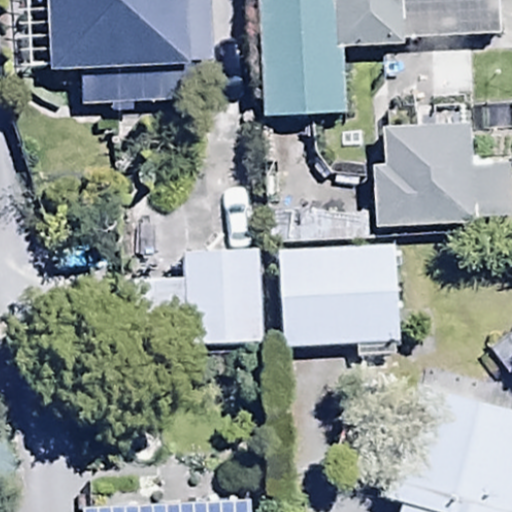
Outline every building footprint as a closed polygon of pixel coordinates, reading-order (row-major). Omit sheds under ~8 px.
[(41,0),(42,73),(74,72),(74,105),(188,104),(188,61),(207,61),(206,0),(41,0)] [(325,0),(245,0),(249,75),(329,72),(325,0)] [(393,206),(273,209),(275,307),(396,304),(393,206)] [(182,279),(128,280),(130,349),(247,348),(247,340),(258,340),(256,251),(182,252),(182,279)] [(382,499),(396,503),(394,511),(510,511),(511,504),(511,411),(413,386),(398,443),(365,434),(354,477),(386,485),(382,499)]
